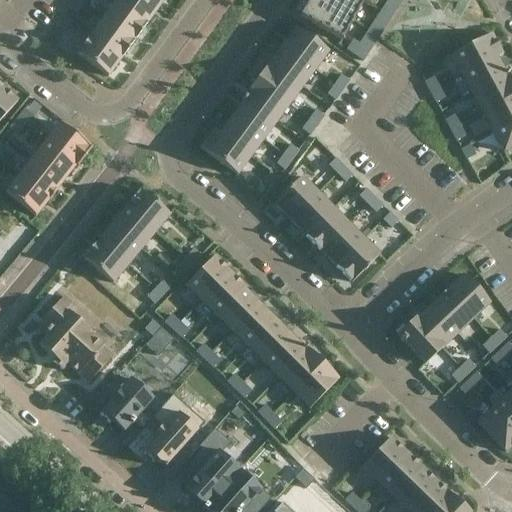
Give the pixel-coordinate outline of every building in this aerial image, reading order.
[(76,14),(83,4),(77,0),(73,0),(68,8),(76,14)] [(159,6),(150,0),(115,0),(115,1),(146,24),(159,6)] [(369,4),(362,0),(308,0),(299,17),(340,41),(362,3),(367,6),(369,4)] [(400,5),(391,0),(388,0),(386,5),(396,11),(400,5)] [(146,24),(115,1),(103,18),(134,41),(146,25),(146,24)] [(391,18),(396,11),(386,5),(381,11),(391,18)] [(387,24),(391,18),(381,11),(377,17),(387,24)] [(63,31),(70,22),(62,16),(55,26),(63,31)] [(383,30),(387,24),(377,17),(373,23),(383,30)] [(134,41),(103,18),(89,36),(121,59),(121,58),(122,58),(134,41)] [(383,30),(373,23),(369,30),(379,36),(383,30)] [(328,52),(295,28),(281,46),(314,70),(328,52)] [(379,36),(369,30),(365,36),(375,43),(379,36)] [(502,54),(491,34),(451,56),(461,76),(502,54)] [(121,59),(89,36),(77,53),(76,54),(90,64),(90,65),(93,67),(94,67),(107,77),(121,59)] [(375,43),(365,36),(361,42),(371,49),(373,45),(375,43)] [(357,48),(359,45),(353,41),(346,51),(353,55),(357,48)] [(371,49),(361,42),(359,45),(357,48),(367,55),(371,49)] [(314,70),(281,46),(268,64),(301,88),(314,70)] [(367,55),(357,48),(353,55),(363,61),(367,55)] [(502,55),(502,54),(461,76),(472,95),(508,75),(506,73),(504,74),(496,58),(502,55)] [(301,88),(268,64),(256,81),(288,105),(301,88)] [(349,81),(341,75),(334,85),(342,91),(349,81)] [(511,97),(511,83),(508,75),(472,95),(482,114),(511,97)] [(438,88),(433,77),(424,82),(430,92),(438,88)] [(288,105),(256,81),(243,98),(275,122),(288,105)] [(342,91),(334,85),(327,95),(335,101),(342,91)] [(0,120),(17,102),(0,86),(0,120)] [(444,98),(438,88),(430,92),(435,103),(444,98)] [(511,121),(511,97),(482,114),(492,133),(511,121)] [(275,122),(243,98),(241,101),(243,103),(232,117),(263,140),(275,122)] [(24,125),(32,116),(24,109),(17,118),(24,125)] [(324,116),(316,110),(309,120),(316,126),(324,116)] [(459,126),(453,115),(445,120),(450,131),(459,126)] [(263,140),(232,117),(220,134),(214,129),(213,130),(250,157),(263,140)] [(17,134),(24,125),(17,118),(9,128),(17,134)] [(309,136),(316,126),(309,120),(301,130),(309,136)] [(511,147),(511,121),(492,133),(503,153),(511,147)] [(91,149),(59,124),(45,141),(77,167),(91,149)] [(465,137),(459,126),(450,131),(456,141),(465,137)] [(250,157),(213,130),(200,148),(219,163),(222,166),(223,165),(236,175),(250,157)] [(77,167),(45,141),(32,158),(62,182),(75,166),(77,167)] [(298,151),(290,145),(283,155),(291,161),(298,151)] [(475,155),(469,145),(460,150),(466,160),(475,155)] [(291,161),(283,155),(276,164),(284,170),(291,161)] [(62,182),(32,158),(18,176),(49,200),(56,191),(55,191),(62,182)] [(343,167),(335,158),(328,165),(336,174),(343,167)] [(352,175),(343,167),(336,174),(345,182),(352,175)] [(278,178),(270,172),(263,182),(271,188),(278,178)] [(49,200),(18,176),(4,193),(35,217),(48,200),(49,200)] [(290,221),(317,194),(301,178),(289,190),(288,189),(285,192),(286,193),(274,205),(290,221)] [(374,197),(365,189),(358,196),(367,204),(374,197)] [(169,215),(156,204),(153,201),(153,202),(139,191),(139,192),(138,191),(125,207),(155,232),(169,215)] [(304,236),(332,209),(317,194),(290,221),(304,236)] [(382,206),(374,197),(367,204),(375,213),(382,206)] [(155,232),(125,207),(124,208),(125,208),(111,225),(141,249),(149,239),(155,232)] [(320,252),(348,225),(332,209),(304,236),(305,237),(319,251),(320,251),(320,252)] [(389,212),(382,219),(390,228),(398,221),(389,212)] [(141,249),(111,225),(97,241),(127,266),(141,249)] [(336,267),(363,240),(348,225),(320,252),(336,267)] [(366,268),(379,256),(363,240),(336,267),(336,268),(351,283),(363,271),(364,271),(367,269),(366,268)] [(127,266),(97,241),(97,242),(96,242),(83,257),(84,257),(83,259),(95,269),(95,270),(98,273),(99,272),(112,283),(127,266)] [(200,256),(193,249),(185,258),(192,265),(200,256)] [(229,273),(213,257),(185,286),(201,302),(229,273)] [(68,273),(76,264),(68,258),(61,267),(68,273)] [(192,265),(185,258),(177,266),(184,273),(192,265)] [(245,288),(229,273),(201,302),(216,317),(245,288)] [(489,304),(462,276),(447,291),(446,290),(473,319),(489,304)] [(154,289),(162,296),(170,288),(163,281),(154,289)] [(246,289),(245,288),(216,317),(232,332),(259,305),(244,290),(246,289)] [(154,289),(146,298),(153,305),(162,296),(154,289)] [(473,319),(446,290),(438,298),(438,299),(430,306),(457,334),(473,319)] [(63,297),(42,320),(50,327),(45,333),(46,335),(38,345),(55,360),(53,362),(61,370),(67,365),(88,383),(105,364),(95,355),(104,345),(68,313),(74,307),(63,297)] [(274,320),(259,305),(232,332),(247,347),(274,320)] [(457,334),(430,306),(415,320),(414,319),(412,320),(441,349),(457,334)] [(179,323),(170,315),(164,322),(173,330),(179,323)] [(289,335),(274,320),(247,347),(262,363),(289,335)] [(441,349),(412,320),(396,335),(400,339),(399,339),(402,343),(403,342),(425,365),(441,349)] [(152,321),(144,330),(151,337),(159,328),(152,321)] [(188,331),(179,323),(173,330),(181,338),(188,331)] [(497,345),(505,337),(499,330),(490,338),(497,345)] [(303,348),(289,335),(262,363),(278,378),(306,349),(304,347),(303,348)] [(488,353),(497,345),(490,338),(482,347),(488,353)] [(511,352),(511,348),(507,343),(499,351),(505,359),(511,352)] [(211,353),(203,345),(196,352),(204,360),(211,353)] [(322,364),(306,349),(278,378),(293,393),(322,364)] [(497,367),(505,359),(499,351),(490,360),(497,367)] [(220,361),(211,353),(204,360),(205,361),(213,369),(220,361)] [(475,367),(468,360),(459,368),(466,375),(475,367)] [(338,380),(322,364),(293,393),(309,409),(338,380)] [(466,375),(459,368),(451,376),(457,383),(466,375)] [(474,388),(483,380),(476,373),(467,381),(474,388)] [(242,383),(234,375),(227,382),(235,390),(242,383)] [(117,376),(93,402),(102,410),(98,414),(109,424),(112,422),(123,432),(130,425),(131,425),(133,422),(132,422),(153,399),(130,379),(126,384),(117,376)] [(474,388),(467,381),(458,389),(465,397),(474,388)] [(251,392),(242,383),(235,390),(244,399),(251,392)] [(511,396),(508,393),(493,408),(511,427),(511,396)] [(156,438),(142,453),(153,464),(156,461),(162,466),(161,467),(164,469),(166,466),(204,423),(173,395),(152,418),(161,426),(153,435),(156,438)] [(274,415),(265,407),(258,413),(266,422),(274,415)] [(511,445),(511,427),(493,408),(476,423),(504,453),(511,445)] [(282,424),(274,415),(266,422),(275,431),(282,424)] [(378,483),(406,454),(390,438),(362,467),(378,483)] [(196,476),(183,490),(202,508),(202,509),(204,510),(239,471),(238,471),(239,471),(220,454),(218,452),(211,459),(201,450),(186,467),(196,476)] [(393,498),(422,469),(406,454),(378,483),(393,498)] [(407,511),(409,511),(437,484),(422,469),(393,498),(407,511)] [(239,471),(204,510),(205,511),(258,511),(270,499),(239,471),(239,472),(239,471)] [(438,511),(452,497),(445,491),(437,484),(409,511),(438,511)] [(353,509),(360,501),(351,493),(344,501),(353,509)] [(467,511),(452,497),(438,511),(467,511)] [(366,511),(369,509),(360,501),(353,509),(356,511),(366,511)] [(291,511),(282,503),(273,511),(291,511)]
